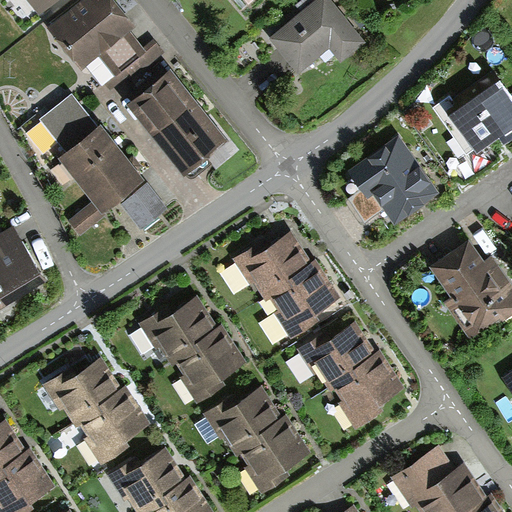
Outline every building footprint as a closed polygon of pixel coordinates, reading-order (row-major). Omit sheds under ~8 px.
[(110,0),(75,0),(48,21),(78,60),(89,52),(106,74),(139,50),(122,27),(127,23),(110,0)] [(333,0),(309,0),(271,31),(299,66),(329,42),(340,55),(363,37),(333,0)] [(102,78),(112,90),(160,54),(150,42),(102,78)] [(166,70),(125,101),(177,169),(218,137),(166,70)] [(511,89),(499,70),(457,100),(451,91),(433,104),(466,151),(473,147),(476,152),(500,135),(504,141),(511,134),(511,89)] [(99,202),(134,175),(69,91),(34,117),(99,202)] [(417,199),(436,187),(398,132),(351,165),(365,184),(349,195),(365,218),(386,203),(394,215),(417,199)] [(142,182),(117,201),(136,225),(160,206),(142,182)] [(69,234),(98,211),(88,198),(59,220),(69,234)] [(0,302),(40,279),(7,225),(0,228),(0,302)] [(262,236),(233,255),(251,283),(254,279),(266,297),(269,295),(293,280),(287,271),(310,256),(292,227),(266,243),(262,236)] [(469,236),(430,262),(453,296),(447,300),(467,331),(501,309),(505,315),(511,310),(511,278),(493,251),(483,258),(469,236)] [(276,305),(273,307),(290,335),(321,317),(316,309),(342,293),(317,252),(310,256),(287,271),(293,280),(269,295),(276,305)] [(166,303),(139,319),(156,346),(161,343),(172,361),(176,359),(201,343),(197,335),(218,322),(198,291),(169,309),(166,303)] [(324,329),(298,346),(315,372),(319,370),(331,387),(335,384),(359,369),(354,361),(378,346),(358,315),(328,334),(324,329)] [(185,372),(181,374),(198,400),(225,382),(220,374),(245,359),(220,320),(218,322),(197,335),(201,343),(176,359),(185,372)] [(343,396),(339,399),(356,426),(385,407),(380,400),(405,384),(379,344),(378,346),(354,361),(359,369),(335,384),(343,396)] [(70,365),(43,382),(60,409),(65,405),(77,423),(81,420),(105,406),(99,397),(122,384),(102,353),(73,370),(70,365)] [(81,420),(88,433),(85,435),(102,461),(131,443),(126,435),(150,419),(126,381),(122,384),(99,397),(105,406),(81,420)] [(231,390),(202,409),(225,443),(229,440),(238,452),(242,449),(265,434),(260,425),(281,411),(261,381),(236,397),(231,390)] [(249,461),(245,464),(261,488),(289,470),(285,464),(310,448),(285,409),(281,411),(260,425),(265,434),(242,449),(249,461)] [(0,473),(9,468),(4,460),(24,448),(2,415),(0,416),(0,473)] [(133,456),(108,472),(125,499),(129,496),(138,511),(144,511),(145,511),(170,496),(164,486),(186,472),(167,442),(137,461),(133,456)] [(9,468),(0,473),(0,511),(19,511),(33,504),(29,498),(55,481),(30,443),(24,448),(4,460),(9,468)] [(413,505),(417,502),(424,511),(469,511),(491,498),(465,459),(454,467),(438,444),(392,475),(413,505)] [(145,511),(213,511),(219,509),(193,468),(186,472),(164,486),(170,496),(145,511)] [(508,511),(497,495),(470,511),(508,511)] [(361,511),(355,502),(339,511),(361,511)]
